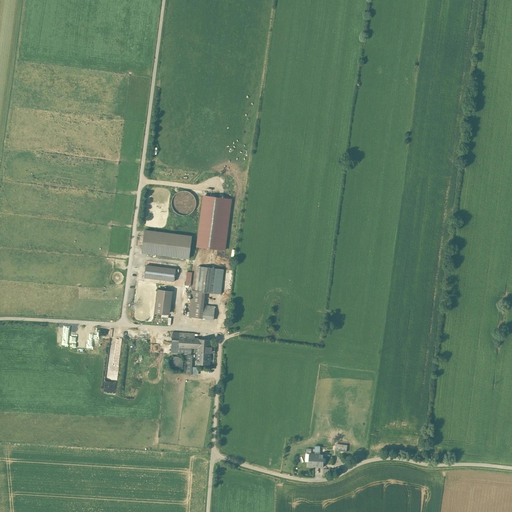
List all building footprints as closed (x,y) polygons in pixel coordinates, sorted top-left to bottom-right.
[(179,214),(195,213),(193,191),(172,193),(173,211),(179,210),(179,214)] [(202,195),(196,247),(225,250),(231,198),(202,195)] [(142,230),(140,253),(189,257),(190,234),(142,230)] [(145,260),(143,281),(158,283),(158,279),(173,281),(175,268),(166,267),(166,263),(145,260)] [(193,287),(189,316),(214,319),(216,305),(204,304),(205,290),(221,292),(223,267),(198,264),(196,288),(193,287)] [(172,290),(158,289),(155,312),(169,314),(172,290)] [(171,353),(188,354),(186,373),(198,373),(199,365),(193,365),(194,347),(200,347),(199,362),(211,363),(212,339),(195,337),(196,331),(173,330),(171,353)] [(184,363),(184,362),(184,361),(183,360),(183,359),(182,357),(181,357),(179,356),(178,356),(176,356),(174,356),(173,357),(172,358),(171,360),(170,361),(170,363),(170,364),(171,365),(171,366),(173,367),(174,368),(175,369),(176,369),(177,369),(179,369),(180,368),(181,368),(182,367),(183,366),(183,365),(184,363)] [(311,454),(310,467),(323,468),(324,455),(319,455),(319,445),(316,445),(315,454),(311,454)]
